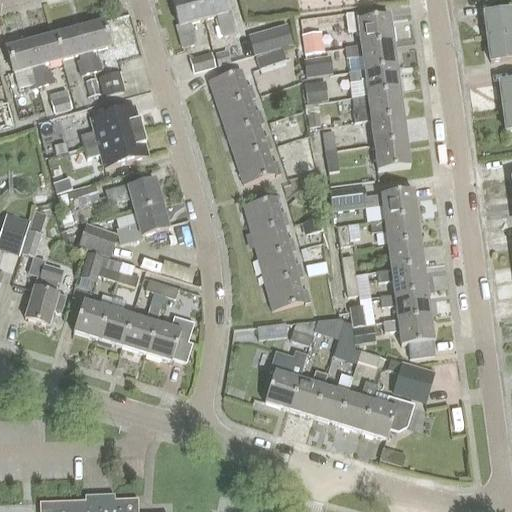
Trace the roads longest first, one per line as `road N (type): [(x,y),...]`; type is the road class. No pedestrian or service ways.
road 1 (residential): [(507,511),(432,0)]
road 2 (residential): [(198,434),(222,307),(217,248),(138,0)]
road 3 (residential): [(198,434),(0,371)]
road 4 (residential): [(506,511),(322,475)]
road 5 (residential): [(322,475),(198,434)]
